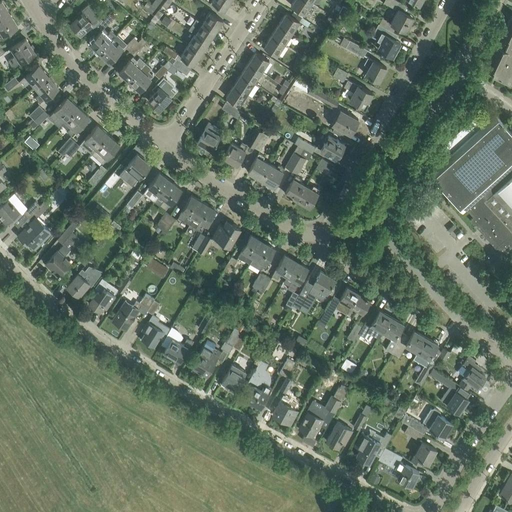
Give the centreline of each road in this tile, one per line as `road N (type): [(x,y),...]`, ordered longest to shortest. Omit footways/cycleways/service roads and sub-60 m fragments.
road 1 (residential): [(404,511),(100,345),(0,261)]
road 2 (residential): [(321,233),(450,0)]
road 3 (residential): [(321,233),(266,215),(164,145)]
road 4 (residential): [(164,145),(73,62),(39,18)]
road 5 (residential): [(164,145),(261,0)]
road 6 (tertiary): [(380,211),(454,73)]
road 7 (tertiary): [(511,380),(432,511)]
road 8 (residential): [(321,233),(328,253),(412,307),(435,291)]
